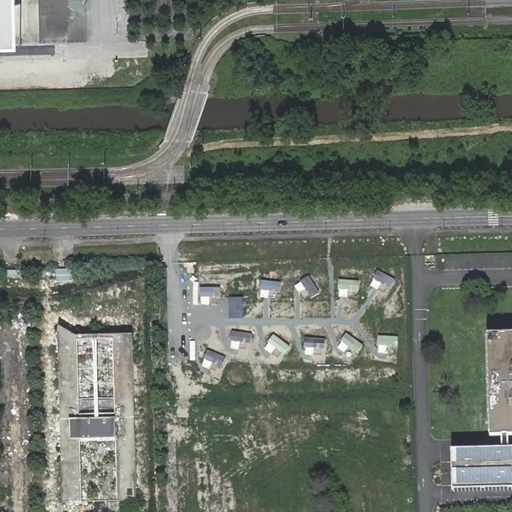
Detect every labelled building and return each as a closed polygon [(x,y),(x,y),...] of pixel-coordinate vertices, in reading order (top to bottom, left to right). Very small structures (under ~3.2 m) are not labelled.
[(0,0),(0,45),(40,45),(38,0),(0,0)] [(395,279),(378,269),(373,278),(378,281),(390,288),(395,279)] [(319,294),(309,277),(300,282),(303,286),(311,299),(319,294)] [(280,283),(260,280),(259,290),(266,291),(279,293),(280,283)] [(358,281),(338,281),(338,291),(358,291),(358,281)] [(221,288),(200,287),(200,298),(205,298),(220,298),(221,288)] [(77,336),(58,324),(63,503),(137,501),(133,334),(77,336)] [(236,342),(251,344),(252,334),(232,331),(231,341),(236,342)] [(362,345),(345,333),(339,341),(344,344),(356,353),(362,345)] [(511,333),(486,335),(490,437),(502,437),(509,436),(511,436),(511,333)] [(272,346),(283,355),(290,347),(274,334),(267,342),(272,346)] [(398,336),(378,336),(378,346),(383,346),(398,346),(398,336)] [(309,348),(324,349),(325,339),(305,337),(304,347),(309,348)] [(225,357),(206,350),(202,359),(209,361),(222,366),(225,357)] [(503,449),(451,450),(452,489),(511,487),(511,447),(509,448),(509,436),(502,437),(503,449)]
